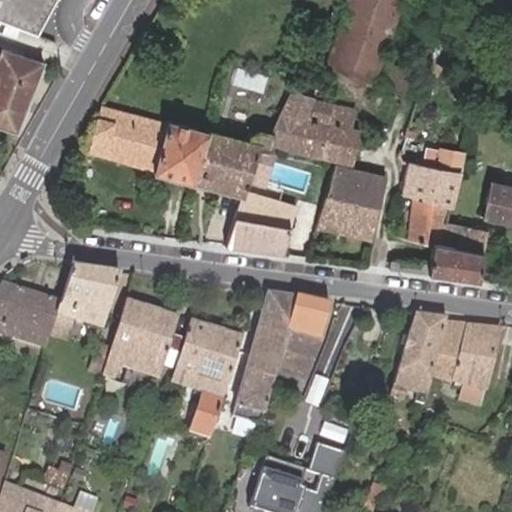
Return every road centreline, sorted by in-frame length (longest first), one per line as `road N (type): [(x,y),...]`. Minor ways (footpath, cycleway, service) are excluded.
road 1 (tertiary): [(0,230),(511,315)]
road 2 (secondary): [(133,0),(0,228)]
